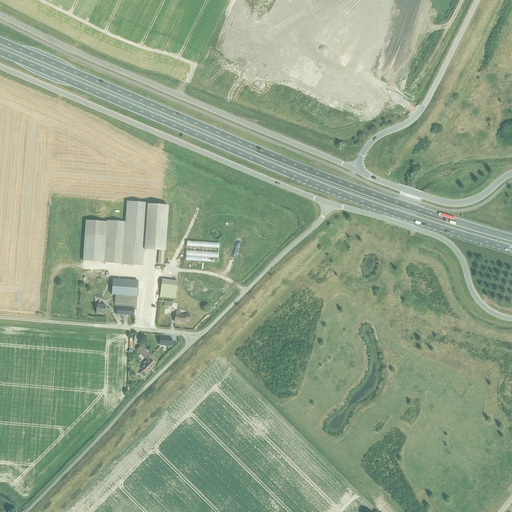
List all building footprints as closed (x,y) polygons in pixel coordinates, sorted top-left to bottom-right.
[(107,222),(106,237),(104,262),(142,265),(146,204),(127,203),(126,223),(107,222)] [(146,204),(143,248),(159,249),(164,250),(167,206),(146,204)] [(86,221),(83,260),(104,261),(107,222),(86,221)] [(187,250),(187,260),(219,262),(220,251),(219,251),(220,242),(188,240),(188,246),(217,248),(216,251),(187,250)] [(111,295),(112,295),(115,295),(114,306),(136,307),(138,281),(113,279),(111,295)] [(175,299),(177,282),(162,280),(160,297),(175,299)] [(171,313),(172,302),(164,301),(164,306),(169,307),(168,313),(171,313)] [(96,313),(105,314),(106,305),(97,304),(96,313)] [(189,321),(190,314),(186,314),(185,316),(180,315),(181,312),(176,311),(176,315),(175,315),(175,322),(185,323),(185,320),(189,321)] [(160,337),(159,345),(171,346),(172,338),(160,337)] [(143,371),(140,374),(144,378),(147,374),(146,373),(156,364),(149,358),(150,356),(148,354),(144,358),(147,360),(143,364),(144,366),(141,369),(143,371)]
